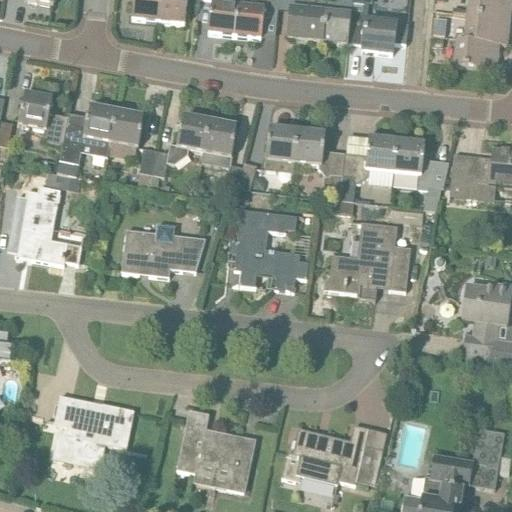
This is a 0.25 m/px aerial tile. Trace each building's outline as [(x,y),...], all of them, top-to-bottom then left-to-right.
[(24,0),(24,4),(53,10),(54,0),(24,0)] [(133,0),(131,24),(158,27),(160,0),(133,0)] [(184,29),(187,0),(160,0),(158,27),(184,29)] [(211,0),(208,38),(234,41),(237,10),(238,0),(211,0)] [(238,0),(237,10),(234,41),(260,44),(265,0),(238,0)] [(347,48),(352,6),(352,0),(335,0),(335,6),(291,2),(287,43),(347,49),(347,48)] [(352,0),(352,6),(368,8),(372,8),(372,0),(352,0)] [(467,0),(466,18),(509,23),(511,0),(467,0)] [(352,6),(347,48),(362,49),(361,56),(392,59),(393,49),(405,50),(407,30),(395,29),(366,25),(368,8),(352,6)] [(463,45),(498,48),(506,49),(509,23),(466,18),(463,44),(463,45)] [(455,43),(452,70),(496,75),(498,48),(463,45),(463,44),(455,43)] [(52,104),(24,98),(18,130),(44,135),(41,146),(62,150),(67,122),(49,118),(52,104)] [(80,158),(107,163),(110,147),(116,116),(90,111),(87,126),(67,122),(62,150),(59,167),(78,170),(80,158)] [(139,136),(143,121),(116,116),(110,147),(138,153),(141,136),(139,136)] [(188,154),(203,157),(209,125),(183,121),(180,136),(179,136),(176,151),(170,149),(168,158),(156,156),(151,180),(159,182),(164,183),(166,168),(174,170),(187,161),(188,154)] [(209,125),(203,157),(201,168),(229,173),(222,194),(236,197),(237,194),(243,173),(230,170),(232,161),(231,161),(234,146),(233,146),(236,130),(209,125)] [(0,126),(0,151),(7,153),(12,129),(0,126)] [(292,178),(293,167),(297,135),(270,133),(270,132),(269,132),(264,175),(292,178)] [(327,204),(340,205),(344,159),(323,157),(325,138),(324,138),(297,135),(293,167),(318,170),(318,173),(326,183),(329,183),(327,204)] [(368,142),(366,161),(344,159),(340,205),(352,207),(354,189),(358,189),(368,182),(368,175),(393,177),(396,145),(394,145),(395,140),(383,139),(383,144),(369,143),(370,142),(368,142)] [(393,177),(418,180),(417,194),(427,195),(423,215),(436,217),(441,193),(443,193),(449,167),(447,167),(447,169),(422,167),(424,148),(396,145),(393,177)] [(144,153),(139,178),(151,180),(156,156),(144,153)] [(511,156),(491,154),(491,163),(453,159),(448,202),(494,206),(495,191),(511,193),(511,208),(511,207),(511,156)] [(244,168),(243,173),(237,194),(249,195),(256,171),(244,168)] [(75,182),(56,179),(47,177),(45,190),(73,194),(75,182)] [(26,196),(15,261),(16,262),(16,258),(32,261),(31,264),(64,270),(64,267),(78,270),(83,240),(68,238),(66,249),(51,246),(60,195),(38,191),(37,198),(26,196)] [(217,227),(219,215),(209,214),(208,225),(217,227)] [(239,291),(255,292),(257,277),(276,279),(275,284),(274,294),(288,296),(292,258),(278,257),(264,255),(267,236),(285,238),(285,235),(294,236),(296,221),(261,217),(241,214),(233,274),(241,275),(239,291)] [(331,265),(329,284),(324,283),(323,295),(358,299),(358,304),(375,306),(377,283),(389,284),(388,295),(405,297),(410,254),(394,252),(396,232),(360,228),(359,244),(361,244),(358,268),(331,265)] [(169,274),(184,276),(195,277),(205,244),(188,242),(126,235),(121,277),(137,279),(137,276),(150,278),(150,281),(168,283),(169,274)] [(466,340),(463,361),(499,366),(502,345),(497,344),(499,330),(506,331),(511,292),(494,289),(493,294),(480,292),(480,290),(471,289),(470,291),(467,290),(462,325),(474,326),(472,341),(466,340)] [(0,368),(9,370),(12,350),(6,349),(8,337),(0,335),(0,368)] [(54,429),(59,430),(52,465),(100,474),(101,467),(105,450),(126,454),(134,416),(102,410),(59,401),(54,429)] [(242,499),(246,480),(254,445),(253,445),(252,447),(213,438),(213,442),(204,441),(208,420),(189,416),(176,476),(196,480),(226,486),(224,495),(242,499)] [(299,488),(301,482),(337,490),(338,486),(355,490),(368,434),(353,431),(350,446),(298,434),(292,459),(287,458),(281,483),(299,488)] [(454,511),(454,510),(459,511),(462,490),(469,491),(494,495),(504,438),(478,434),(472,468),(433,462),(430,484),(425,483),(422,503),(421,503),(419,511),(411,511),(402,510),(401,511),(454,511)]
